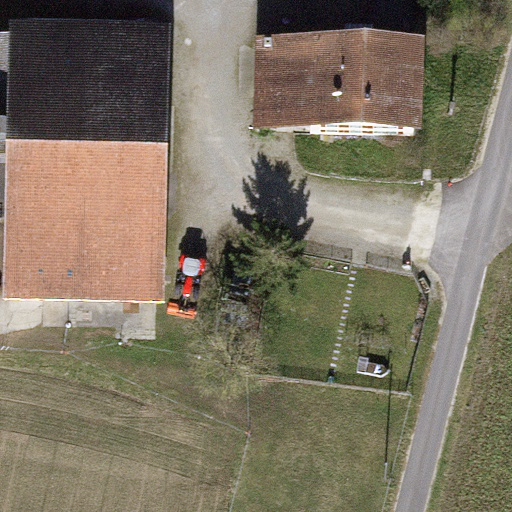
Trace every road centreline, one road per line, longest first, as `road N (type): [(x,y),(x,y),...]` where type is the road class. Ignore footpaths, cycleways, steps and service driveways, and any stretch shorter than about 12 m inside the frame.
road 1 (track): [(0,318),(174,314),(207,262),(239,179),(479,228)]
road 2 (track): [(412,511),(511,98)]
